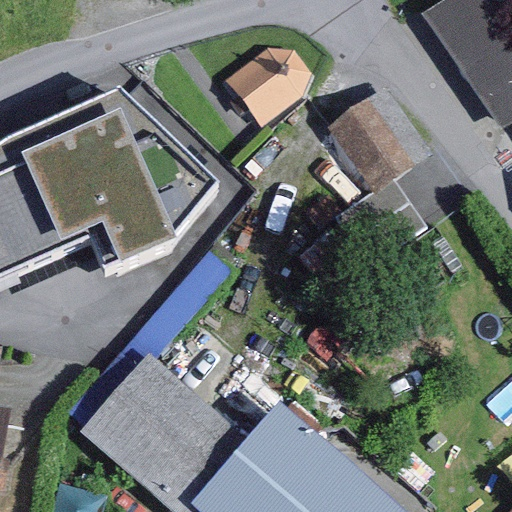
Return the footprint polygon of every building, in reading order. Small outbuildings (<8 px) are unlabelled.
[(511,47),(479,0),(449,0),(419,21),(499,136),(511,127),(511,47)] [(308,78),(293,56),(262,57),(223,86),(240,110),(258,133),(300,102),(308,78)] [(429,158),(384,93),(324,134),(368,199),(393,183),(429,158)] [(0,149),(0,286),(83,251),(95,285),(170,255),(215,197),(113,99),(1,149),(0,149)] [(393,183),(368,199),(332,224),(367,274),(427,233),(393,183)] [(381,511),(273,418),(245,450),(143,362),(75,439),(158,511),(381,511)]
